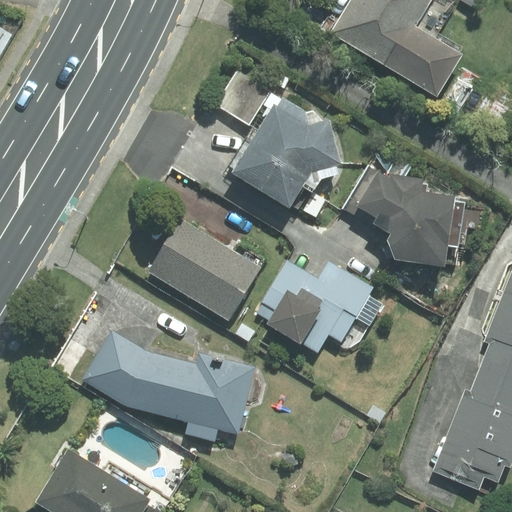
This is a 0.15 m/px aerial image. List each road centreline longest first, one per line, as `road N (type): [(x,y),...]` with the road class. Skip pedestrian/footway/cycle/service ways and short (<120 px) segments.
road 1 (unknown): [(197,0),(511,204)]
road 2 (primary): [(0,205),(112,0)]
